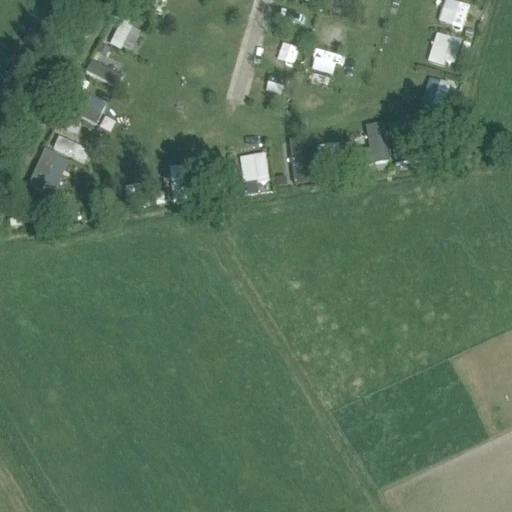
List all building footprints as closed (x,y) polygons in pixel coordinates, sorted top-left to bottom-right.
[(466,26),(472,8),(448,0),(440,0),(436,16),(466,26)] [(287,27),(304,30),(307,12),(289,10),(287,27)] [(322,45),(339,47),(341,27),(324,26),(322,45)] [(474,34),(466,32),(464,39),(472,41),(474,34)] [(425,60),(451,68),(460,41),(434,33),(425,60)] [(279,44),(276,67),(295,69),(298,47),(279,44)] [(470,46),(463,44),(461,52),(467,54),(470,46)] [(109,51),(101,47),(98,53),(106,57),(109,51)] [(311,53),(304,75),(326,82),(332,59),(311,53)] [(120,73),(99,70),(97,83),(118,86),(120,73)] [(425,78),(419,108),(442,113),(448,83),(425,78)] [(89,85),(79,80),(76,86),(86,91),(89,85)] [(306,91),(304,100),(329,106),(331,97),(306,91)] [(78,118),(93,124),(101,104),(86,98),(78,118)] [(454,113),(447,110),(445,117),(451,119),(454,113)] [(65,118),(59,115),(55,122),(61,125),(65,118)] [(368,151),(349,154),(351,170),(388,164),(381,126),(364,128),(368,151)] [(83,164),(88,152),(63,141),(58,152),(83,164)] [(40,194),(44,184),(55,188),(66,161),(40,150),(24,188),(40,194)] [(424,154),(412,156),(414,164),(426,162),(424,154)] [(285,180),(276,181),(277,188),(286,187),(285,180)] [(242,188),(234,189),(235,197),(243,195),(242,188)] [(163,194),(154,195),(156,207),(165,205),(163,194)]
